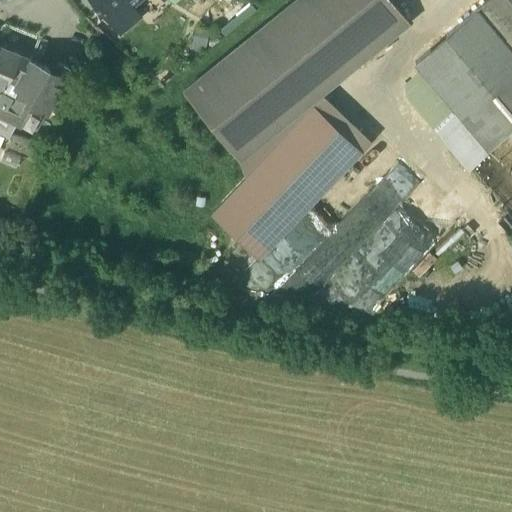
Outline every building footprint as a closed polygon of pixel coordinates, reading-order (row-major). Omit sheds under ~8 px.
[(94,0),(111,20),(134,0),(94,0)] [(390,0),(295,0),(184,90),(240,158),(309,103),(408,22),(390,0)] [(511,0),(488,0),(479,8),(505,40),(511,34),(511,0)] [(479,8),(416,62),(490,152),(511,129),(511,48),(505,40),(479,8)] [(19,55),(0,47),(0,83),(2,84),(19,55)] [(54,70),(19,55),(2,84),(34,102),(46,109),(66,70),(65,66),(60,63),(56,64),(54,70)] [(34,102),(2,84),(0,86),(0,132),(10,136),(11,134),(17,123),(21,125),(34,102)] [(309,103),(240,158),(246,177),(213,211),(261,256),(360,152),(309,103)] [(37,143),(11,134),(10,136),(10,137),(35,147),(37,143)] [(485,273),(511,260),(511,255),(502,235),(473,248),(485,273)]
